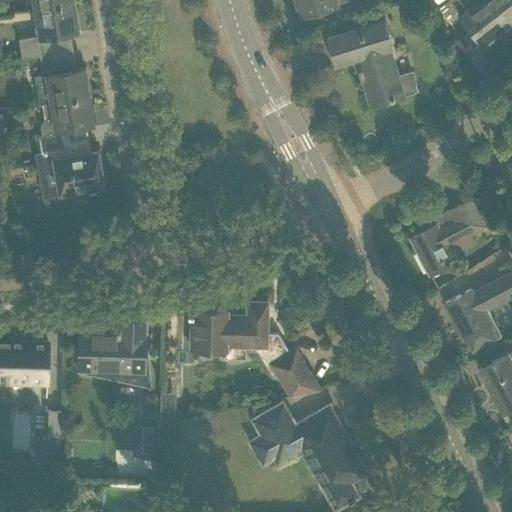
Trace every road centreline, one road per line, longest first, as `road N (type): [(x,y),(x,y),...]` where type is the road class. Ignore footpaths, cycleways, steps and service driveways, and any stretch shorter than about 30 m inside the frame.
road 1 (tertiary): [(487,511),(330,212)]
road 2 (residential): [(150,254),(107,0)]
road 3 (residential): [(330,212),(387,184),(511,96)]
road 4 (residential): [(150,254),(330,212)]
road 5 (residential): [(0,277),(150,254)]
road 6 (tertiary): [(330,212),(305,142),(264,91)]
road 7 (tertiary): [(264,91),(286,152),(330,212)]
